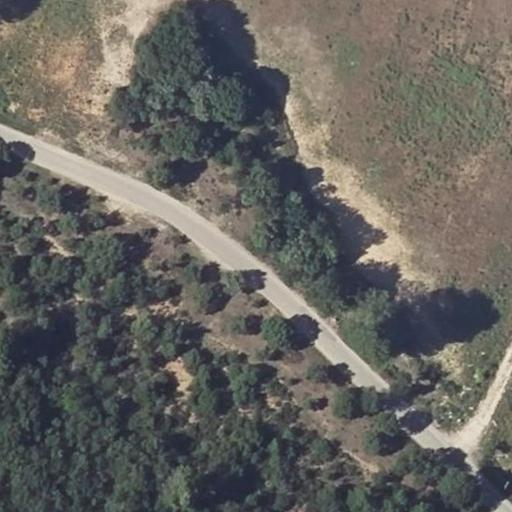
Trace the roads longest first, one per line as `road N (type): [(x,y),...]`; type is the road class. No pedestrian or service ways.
road 1 (unclassified): [(0,141),(164,217),(232,260),(502,511)]
road 2 (track): [(511,345),(479,424),(452,463)]
